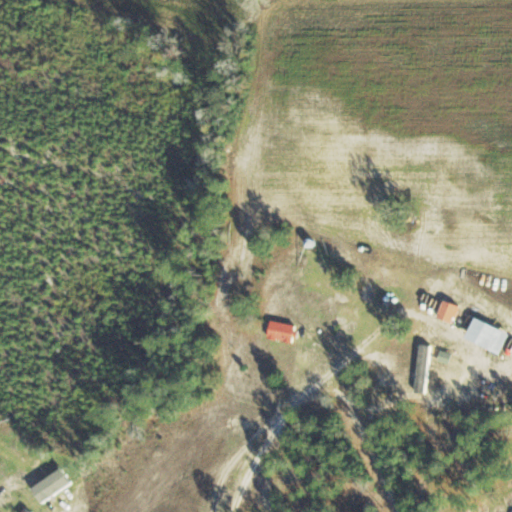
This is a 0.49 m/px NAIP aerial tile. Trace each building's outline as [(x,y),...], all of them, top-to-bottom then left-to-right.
[(510,335),(475,318),(465,337),(500,355),(510,335)] [(297,327),(272,320),(267,337),(293,344),(297,327)] [(432,350),(424,347),(413,387),(422,389),(432,350)] [(0,452),(27,476),(32,470),(0,443),(0,452)] [(36,498),(45,503),(56,482),(47,477),(36,498)]
